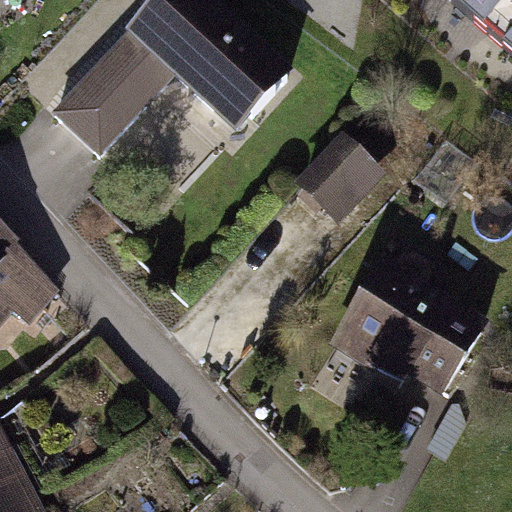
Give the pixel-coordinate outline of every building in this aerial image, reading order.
[(206,0),(180,0),(71,119),(107,152),(182,72),(220,107),(232,94),(258,118),(293,80),(206,0)] [(511,0),(467,0),(466,3),(511,44),(511,0)] [(351,144),(309,189),(333,213),(376,168),(351,144)] [(0,223),(0,339),(20,314),(39,329),(63,297),(21,253),(25,247),(0,223)] [(396,269),(351,341),(387,363),(385,368),(413,385),(416,380),(449,401),(493,329),(425,288),(438,268),(411,251),(398,271),(396,269)] [(0,458),(11,453),(0,432),(0,458)] [(41,511),(11,453),(0,458),(0,511),(41,511)]
